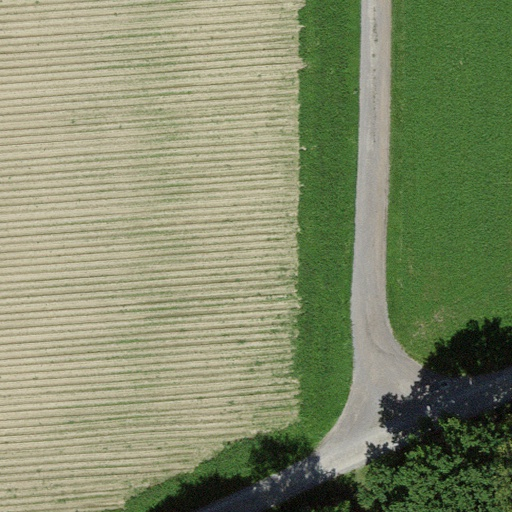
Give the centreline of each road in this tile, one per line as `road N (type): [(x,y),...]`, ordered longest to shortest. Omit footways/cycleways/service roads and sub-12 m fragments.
road 1 (track): [(387,448),(385,0)]
road 2 (track): [(511,383),(237,511)]
